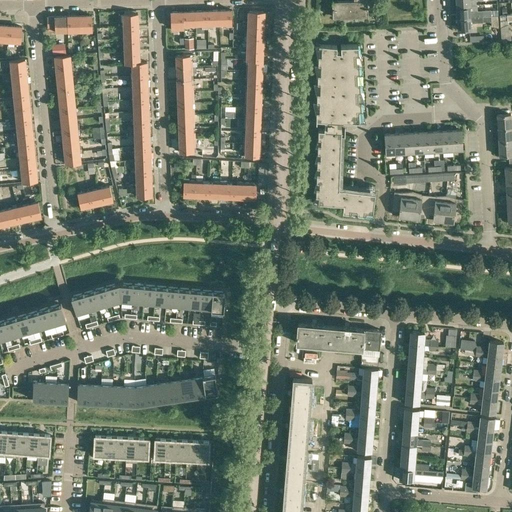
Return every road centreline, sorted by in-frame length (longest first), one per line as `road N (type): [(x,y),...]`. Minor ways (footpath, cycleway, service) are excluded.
road 1 (residential): [(56,235),(34,4)]
road 2 (residential): [(471,110),(380,114),(365,129),(364,160),(385,194),(380,238)]
road 3 (residential): [(277,220),(286,0)]
road 4 (residential): [(166,216),(158,0)]
road 5 (residential): [(285,300),(266,511)]
road 6 (residential): [(264,350),(122,336),(80,349)]
road 7 (residential): [(382,492),(396,312)]
road 8 (residential): [(250,511),(264,350)]
road 9 (residential): [(490,253),(482,122),(471,110)]
road 10 (residential): [(34,4),(158,0)]
road 11 (residential): [(471,110),(443,81),(438,0)]
road 12 (residential): [(503,500),(382,492)]
